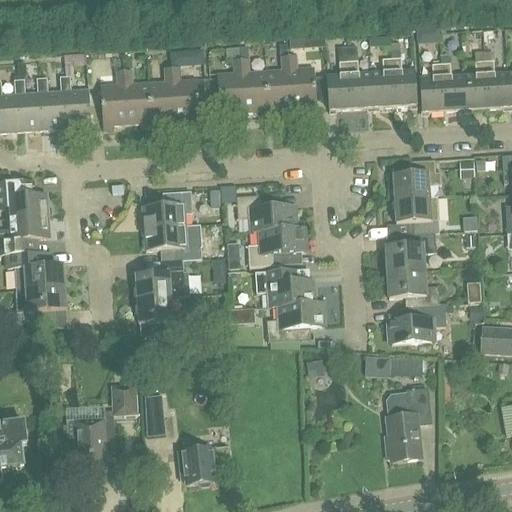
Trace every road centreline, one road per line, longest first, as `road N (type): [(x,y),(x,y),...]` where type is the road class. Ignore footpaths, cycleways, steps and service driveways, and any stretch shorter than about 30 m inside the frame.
road 1 (residential): [(68,163),(85,171),(319,162)]
road 2 (residential): [(358,350),(352,263),(322,242),(319,162)]
road 3 (residential): [(319,162),(348,142),(511,133)]
road 4 (residential): [(101,335),(96,262),(74,243),(68,163)]
road 5 (tertiary): [(394,511),(511,488)]
